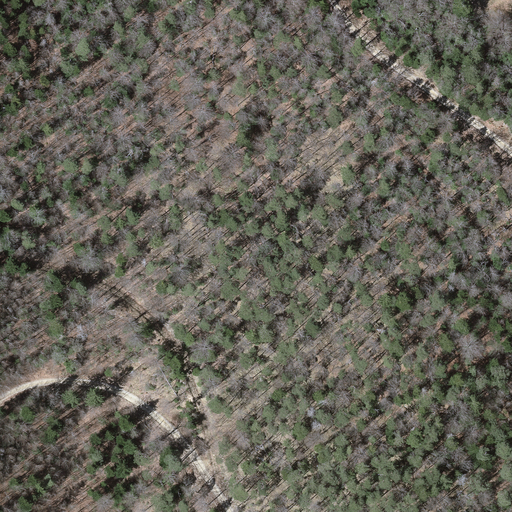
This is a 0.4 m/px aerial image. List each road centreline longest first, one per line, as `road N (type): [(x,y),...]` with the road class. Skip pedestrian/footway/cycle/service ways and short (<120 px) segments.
road 1 (track): [(0,260),(109,289),(155,322),(186,368),(216,457),(217,492)]
road 2 (track): [(0,398),(53,379),(111,388),(165,423),(230,511)]
road 3 (track): [(511,154),(398,73),(329,0)]
